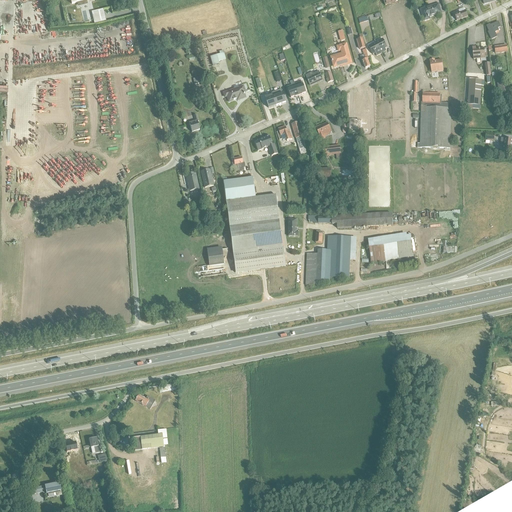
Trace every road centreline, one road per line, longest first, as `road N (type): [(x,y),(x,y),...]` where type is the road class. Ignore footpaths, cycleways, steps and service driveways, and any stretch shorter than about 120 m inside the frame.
road 1 (motorway): [(0,389),(511,288)]
road 2 (motorway): [(415,292),(0,373)]
road 3 (tertiary): [(137,328),(429,269),(511,236)]
road 4 (unclassified): [(511,310),(133,382)]
road 5 (residential): [(511,3),(181,161)]
road 6 (residential): [(181,161),(144,176),(130,192),(137,328)]
road 7 (unclassified): [(133,382),(113,415),(41,439),(0,485)]
road 8 (unclassified): [(181,161),(138,0)]
road 9 (track): [(304,252),(309,162),(297,111)]
road 10 (tertiary): [(137,328),(0,355)]
road 11 (unclassified): [(133,382),(0,408)]
